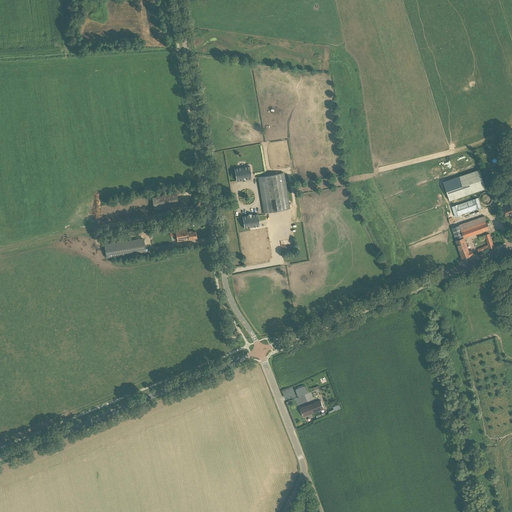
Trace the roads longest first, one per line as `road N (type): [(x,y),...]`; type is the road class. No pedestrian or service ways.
road 1 (tertiary): [(260,351),(224,279),(175,0)]
road 2 (tertiary): [(0,458),(260,351)]
road 3 (tertiary): [(260,351),(511,248)]
road 4 (unclassified): [(305,468),(260,351)]
